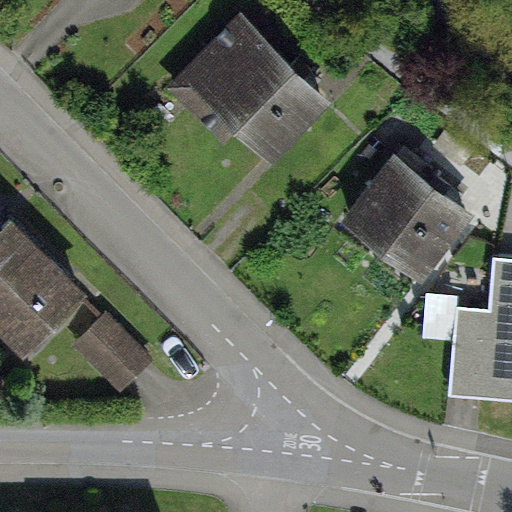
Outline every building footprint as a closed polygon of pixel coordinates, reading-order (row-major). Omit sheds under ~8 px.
[(239,14),(179,73),(264,157),(324,99),(239,14)] [(473,209),(390,149),(340,218),(423,277),(473,209)] [(78,290),(9,221),(0,230),(0,318),(25,343),(78,290)] [(511,262),(491,260),(487,294),(456,290),(445,375),(511,382),(511,262)] [(104,315),(79,341),(121,384),(147,358),(104,315)]
